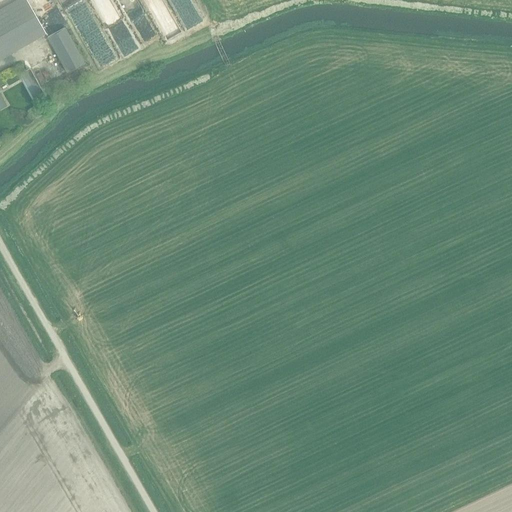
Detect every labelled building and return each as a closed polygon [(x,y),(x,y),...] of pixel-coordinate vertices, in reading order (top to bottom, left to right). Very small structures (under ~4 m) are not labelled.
[(48,23),(41,27),(25,0),(17,0),(0,10),(0,57),(44,33),(51,29),(48,23)] [(180,0),(183,15),(198,13),(195,0),(180,0)] [(148,36),(158,29),(147,14),(137,21),(148,36)] [(178,18),(165,25),(170,34),(183,26),(178,18)] [(47,37),(66,71),(83,62),(64,28),(47,37)] [(95,43),(103,61),(118,55),(110,37),(95,43)]
